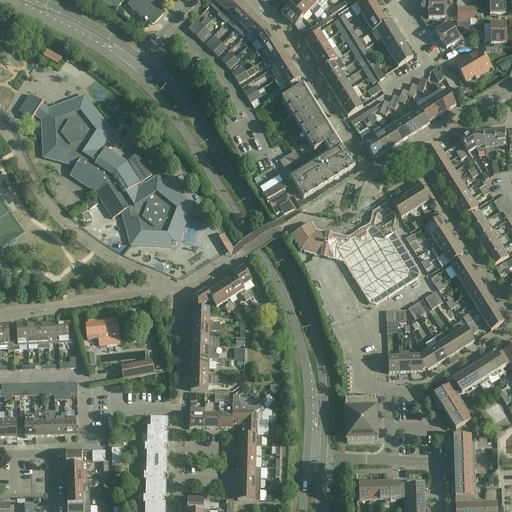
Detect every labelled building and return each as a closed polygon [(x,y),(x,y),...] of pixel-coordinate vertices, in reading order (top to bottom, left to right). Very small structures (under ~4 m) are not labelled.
[(109,0),(105,6),(110,9),(116,0),(109,0)] [(117,0),(116,0),(110,9),(114,12),(123,3),(117,0)] [(162,8),(160,6),(154,0),(133,0),(127,7),(146,24),(147,23),(151,26),(154,26),(163,17),(163,14),(159,10),(162,8)] [(216,0),(210,7),(219,15),(232,0),(216,0)] [(225,25),(227,23),(242,6),(235,0),(232,0),(219,15),(217,17),(225,25)] [(289,7),(288,7),(302,20),(309,12),(296,0),(289,8),(289,7)] [(310,0),(296,0),(309,12),(314,17),(321,10),(310,0)] [(310,0),(321,10),(328,2),(325,0),(310,0)] [(364,0),(355,6),(361,15),(376,6),(372,0),(364,0)] [(428,20),(444,20),(444,19),(443,0),(427,0),(428,0),(428,20)] [(489,16),(506,16),(506,15),(505,15),(504,0),(489,0),(490,16),(489,16)] [(235,31),(240,26),(251,14),(242,6),(227,23),(235,31)] [(361,15),(366,24),(382,15),(376,6),(361,15)] [(302,20),(288,7),(281,15),(295,28),(302,20)] [(240,26),(248,34),(259,22),(251,14),(240,26)] [(366,24),(372,33),(387,24),(382,15),(366,24)] [(248,34),(256,41),(269,31),(259,22),(248,34)] [(375,32),(381,41),(396,32),(395,31),(396,29),(394,26),(392,26),(390,22),(387,24),(372,33),(372,34),(375,32)] [(188,31),(197,39),(203,32),(195,24),(188,31)] [(203,32),(197,39),(201,43),(208,36),(216,28),(211,24),(204,32),(203,32)] [(446,50),(460,42),(460,41),(459,42),(449,25),(450,25),(449,24),(435,33),(436,33),(446,50)] [(490,45),(490,46),(506,46),(506,45),(505,26),(506,26),(506,25),(490,25),(490,26),(491,45),(490,45)] [(29,43),(7,28),(1,37),(23,52),(29,43)] [(251,45),(257,54),(262,50),(276,42),(269,31),(256,41),(256,42),(251,45)] [(381,41),(386,50),(401,41),(396,32),(381,41)] [(305,43),(310,52),(325,43),(319,34),(305,43)] [(0,56),(5,60),(13,47),(0,38),(0,56)] [(359,42),(355,44),(361,53),(367,49),(361,40),(359,42)] [(386,50),(392,59),(407,50),(401,41),(386,50)] [(264,62),(268,60),(282,51),(276,42),(262,50),(257,54),(256,54),(258,58),(260,57),(264,62)] [(209,50),(213,54),(220,47),(215,43),(209,50)] [(310,52),(316,62),(331,52),(325,43),(310,52)] [(56,45),(52,52),(67,61),(71,54),(56,45)] [(220,47),(213,54),(218,59),(225,51),(220,47)] [(407,50),(392,59),(398,69),(413,59),(407,50)] [(455,68),(465,84),(474,79),(475,81),(492,70),(480,50),(463,60),(464,62),(455,68)] [(268,60),(274,70),(288,61),(282,51),(268,60)] [(43,57),(58,65),(61,60),(47,52),(43,57)] [(316,62),(322,70),(322,71),(337,61),(331,52),(316,62)] [(4,67),(9,70),(17,57),(12,54),(4,67)] [(221,62),(225,67),(233,60),(229,55),(221,62)] [(233,60),(225,67),(229,71),(237,65),(233,60)] [(318,72),(324,82),(339,72),(344,69),(338,60),(337,61),(322,71),(322,70),(318,72)] [(274,70),(280,79),(294,71),(288,61),(274,70)] [(372,72),(379,83),(385,79),(378,68),(372,72)] [(232,75),(235,80),(243,75),(240,70),(232,75)] [(432,73),(439,84),(444,81),(437,70),(432,73)] [(294,71),(280,79),(286,89),(300,81),(294,71)] [(324,82),(330,91),(345,82),(339,72),(324,82)] [(243,75),(235,80),(238,86),(247,81),(243,75)] [(421,80),(418,88),(416,92),(422,95),(427,82),(421,80)] [(330,91),(336,100),(351,91),(345,82),(330,91)] [(412,86),(408,94),(407,98),(413,100),(416,92),(418,88),(412,86)] [(378,87),(369,92),(367,93),(370,99),(381,92),(378,87)] [(254,88),(252,89),(244,95),(247,100),(258,93),(254,88)] [(282,101),(314,152),(314,153),(324,146),(329,154),(339,148),(338,148),(337,146),(339,144),(336,139),(334,140),(301,89),(282,101)] [(336,100),(342,109),(356,100),(351,91),(336,100)] [(402,91),(399,100),(398,104),(404,106),(407,98),(408,94),(402,91)] [(446,92),(437,98),(446,113),(456,107),(446,92)] [(261,99),(258,93),(247,100),(253,110),(260,106),(257,101),(261,99)] [(97,190),(98,191),(126,164),(106,151),(106,150),(106,149),(103,154),(100,152),(108,139),(104,133),(108,127),(88,103),(82,106),(77,100),(48,111),(42,107),(44,104),(43,103),(42,104),(30,96),(19,113),(31,121),(30,122),(31,123),(35,117),(42,121),(43,152),(50,154),(50,161),(72,167),(73,165),(76,167),(73,172),(71,175),(69,178),(70,178),(70,177),(93,192),(97,190)] [(393,97),(390,105),(389,109),(395,112),(398,104),(399,100),(393,97)] [(437,98),(428,104),(437,119),(446,113),(437,98)] [(356,100),(342,109),(347,119),(362,109),(356,100)] [(389,109),(390,105),(384,103),(379,115),(385,117),(389,109)] [(428,104),(419,110),(428,125),(428,124),(437,119),(428,104)] [(419,111),(411,117),(420,132),(429,126),(428,124),(428,125),(419,110),(418,110),(419,111)] [(411,117),(401,123),(411,138),(420,132),(411,117)] [(401,123),(392,128),(402,143),(411,138),(401,123)] [(392,128),(383,134),(392,149),(402,143),(392,128)] [(380,129),(371,134),(383,155),(392,149),(383,134),(380,129)] [(504,131),(493,132),(495,149),(506,148),(504,131)] [(493,132),(482,134),(485,151),(495,149),(493,132)] [(383,155),(371,134),(361,140),(374,161),(383,155)] [(470,135),(476,150),(478,155),(485,154),(485,151),(482,134),(470,135)] [(468,155),(476,150),(470,135),(460,142),(468,155)] [(423,155),(429,164),(443,155),(437,146),(423,155)] [(343,149),(291,181),(303,201),(355,168),(343,149)] [(279,163),(284,171),(300,161),(295,153),(279,163)] [(429,164),(434,173),(448,165),(443,155),(429,164)] [(139,185),(126,164),(98,191),(100,193),(98,197),(112,220),(112,221),(114,219),(118,217),(123,214),(125,217),(123,219),(128,240),(136,240),(138,247),(169,249),(169,247),(167,244),(171,242),(172,242),(179,242),(190,213),(184,209),(187,202),(163,183),(157,186),(151,182),(138,190),(136,188),(141,185),(140,184),(139,185)] [(434,173),(440,183),(454,174),(448,165),(434,173)] [(440,183),(446,192),(460,183),(454,174),(440,183)] [(296,205),(283,183),(263,196),(276,217),(281,214),(284,219),(294,213),(291,208),(296,205)] [(446,192),(451,201),(466,192),(460,183),(446,192)] [(420,188),(411,194),(419,209),(429,203),(420,188)] [(451,201),(457,210),(471,201),(466,192),(451,201)] [(411,194),(401,200),(410,214),(419,209),(411,194)] [(493,204),(497,209),(509,202),(506,196),(493,204)] [(410,214),(401,200),(392,206),(401,220),(410,214)] [(471,201),(457,210),(463,219),(477,211),(471,201)] [(500,215),(502,213),(511,207),(511,206),(509,202),(497,209),(500,215)] [(511,207),(502,213),(505,218),(511,214),(511,207)] [(343,263),(368,303),(370,305),(376,306),(418,280),(419,274),(393,232),(395,219),(390,211),(385,210),(375,216),(373,228),(366,232),(365,237),(360,240),(355,239),(348,243),(336,240),(331,243),(329,253),(333,260),(343,263)] [(421,212),(415,216),(418,221),(424,217),(421,212)] [(465,222),(471,232),(485,223),(479,213),(465,222)] [(425,228),(431,238),(445,229),(439,220),(436,222),(425,228)] [(471,232),(476,241),(491,232),(485,223),(471,232)] [(296,234),(295,239),(299,245),(301,246),(307,254),(314,256),(321,251),(323,241),(321,237),(314,235),(310,229),(305,228),(296,234)] [(431,238),(437,247),(451,238),(445,229),(431,238)] [(476,241),(482,250),(497,241),(491,232),(476,241)] [(406,241),(409,246),(415,243),(416,242),(412,237),(411,237),(406,241)] [(437,247),(443,256),(457,247),(451,238),(437,247)] [(482,250),(488,259),(502,250),(497,241),(482,250)] [(457,247),(443,256),(449,266),(463,257),(457,247)] [(502,250),(488,259),(494,268),(508,259),(502,250)] [(450,268),(456,278),(470,269),(464,259),(450,268)] [(495,270),(499,276),(508,270),(505,265),(495,270)] [(233,275),(235,278),(235,277),(244,292),(244,291),(242,289),(252,283),(243,269),(233,275)] [(456,278),(462,287),(476,278),(470,269),(456,278)] [(235,277),(235,278),(226,283),(235,297),(239,294),(241,297),(242,296),(245,294),(244,292),(235,277)] [(462,287),(468,296),(482,287),(476,278),(462,287)] [(226,283),(217,289),(225,303),(235,297),(226,283)] [(468,296),(473,305),(487,296),(482,287),(468,296)] [(217,289),(208,294),(207,295),(211,301),(216,309),(225,303),(217,289)] [(208,294),(206,292),(193,300),(193,311),(193,316),(209,317),(209,309),(204,309),(204,306),(211,301),(207,295),(208,294)] [(436,294),(431,297),(437,308),(442,305),(436,294)] [(473,305),(479,314),(493,305),(487,296),(473,305)] [(437,308),(431,297),(425,301),(431,311),(437,308)] [(419,305),(414,308),(420,318),(425,315),(419,305)] [(479,314),(485,323),(499,314),(493,305),(479,314)] [(420,318),(414,308),(408,311),(415,322),(420,318)] [(393,324),(386,325),(387,330),(398,330),(399,330),(399,326),(399,313),(393,313),(394,324),(393,324)] [(499,314),(485,323),(491,333),(505,324),(499,314)] [(193,316),(192,327),(212,328),(212,324),(209,324),(209,317),(193,316)] [(98,340),(99,348),(119,346),(117,321),(85,324),(87,341),(98,340)] [(57,326),(47,327),(48,346),(58,345),(57,326)] [(68,326),(57,326),(58,345),(69,345),(68,326)] [(37,327),(27,328),(28,347),(38,346),(37,327)] [(47,327),(37,327),(38,346),(48,346),(47,327)] [(192,327),(192,338),(209,339),(209,332),(212,332),(212,328),(192,327)] [(0,328),(0,351),(8,351),(8,353),(14,353),(14,347),(13,348),(13,342),(9,343),(9,329),(0,328)] [(17,342),(13,342),(13,348),(14,347),(17,347),(28,347),(27,328),(16,328),(17,342)] [(465,329),(456,335),(465,349),(474,343),(465,329)] [(456,335),(447,341),(455,355),(465,349),(456,335)] [(219,345),(215,345),(215,339),(209,339),(192,338),(192,349),(208,349),(219,350),(219,345)] [(447,341),(437,346),(446,361),(455,355),(447,341)] [(242,357),(251,357),(251,346),(242,346),(242,357)] [(437,346),(428,352),(437,366),(446,361),(437,346)] [(511,347),(503,353),(508,362),(511,359),(511,347)] [(192,349),(191,360),(208,360),(208,349),(192,349)] [(428,352),(419,358),(424,373),(427,372),(427,373),(437,366),(428,352)] [(496,354),(487,359),(497,374),(505,369),(496,354)] [(399,375),(399,358),(388,359),(388,376),(399,375)] [(410,358),(399,358),(399,375),(410,375),(410,358)] [(419,358),(410,358),(410,375),(422,374),(422,373),(424,373),(419,358)] [(71,359),(71,364),(59,365),(60,371),(76,370),(76,359),(71,359)] [(487,359),(478,365),(488,380),(497,374),(487,359)] [(155,363),(157,370),(167,368),(165,360),(155,363)] [(191,360),(191,371),(208,371),(208,360),(191,360)] [(121,368),(123,381),(155,375),(152,362),(121,368)] [(478,365),(470,370),(479,385),(488,380),(478,365)] [(470,370),(461,376),(470,391),(479,385),(470,370)] [(191,371),(191,381),(211,382),(211,378),(208,378),(208,371),(191,371)] [(470,391),(461,376),(452,381),(461,396),(470,391)] [(211,382),(191,381),(190,393),(207,393),(207,386),(211,386),(211,382)] [(64,397),(63,385),(57,385),(58,397),(54,397),(54,402),(65,402),(65,397),(64,397)] [(14,398),(14,386),(7,387),(8,399),(5,399),(5,403),(12,402),(12,398),(14,398)] [(8,399),(7,387),(1,387),(1,392),(0,392),(0,398),(5,399),(8,399)] [(433,397),(439,405),(454,396),(449,387),(433,397)] [(439,405),(444,414),(460,405),(454,396),(439,405)] [(233,427),(242,427),(269,402),(266,399),(256,408),(240,407),(240,402),(239,402),(239,397),(233,397),(232,417),(233,417),(232,427),(233,427)] [(345,399),(345,400),(347,445),(377,444),(375,398),(345,399)] [(242,427),(242,437),(262,437),(268,437),(269,417),(263,417),(262,414),(275,402),(272,399),(269,402),(242,427)] [(444,414),(450,423),(465,414),(460,405),(444,414)] [(204,430),(204,416),(205,410),(190,409),(189,430),(204,430)] [(35,420),(35,416),(24,417),(24,412),(20,413),(20,425),(24,425),(25,439),(35,439),(35,420)] [(34,414),(35,416),(35,420),(35,439),(45,439),(45,413),(34,414)] [(55,413),(45,413),(45,439),(56,438),(55,419),(55,413)] [(455,432),(470,423),(471,423),(465,414),(450,423),(455,432)] [(61,419),(55,419),(56,438),(66,438),(65,419),(65,415),(61,415),(61,419)] [(204,430),(218,431),(218,416),(204,416),(204,430)] [(232,431),(233,427),(232,427),(233,417),(232,417),(218,416),(218,431),(232,431)] [(76,418),(65,419),(66,438),(76,437),(76,418)] [(16,420),(6,421),(6,440),(17,440),(16,420)] [(165,511),(166,505),(164,505),(164,500),(166,500),(166,482),(165,481),(165,476),(166,476),(167,453),(166,452),(166,447),(167,447),(168,435),(166,435),(166,430),(168,430),(168,420),(147,420),(147,447),(145,447),(145,453),(147,453),(147,476),(145,476),(145,483),(147,483),(146,499),(144,499),(144,506),(146,506),(145,511),(165,511)] [(455,432),(456,438),(471,437),(470,423),(455,432)] [(239,437),(239,448),(256,448),(262,448),(262,437),(242,437),(239,437)] [(453,438),(453,448),(471,448),(471,437),(456,438),(453,438)] [(239,448),(239,459),(256,459),(256,448),(239,448)] [(453,448),(454,459),(471,458),(471,448),(453,448)] [(111,450),(112,463),(112,465),(121,464),(121,450),(111,450)] [(105,452),(94,453),(94,464),(105,463),(105,452)] [(65,454),(66,464),(82,464),(81,453),(65,454)] [(454,459),(454,469),(472,469),(471,458),(454,459)] [(239,459),(238,469),(255,470),(256,459),(239,459)] [(66,464),(66,476),(87,475),(86,464),(82,464),(66,464)] [(238,480),(260,481),(261,470),(255,470),(238,469),(238,480)] [(454,469),(454,479),(472,479),(472,469),(454,469)] [(66,476),(67,487),(83,486),(87,486),(87,475),(66,476)] [(454,479),(455,490),(472,489),(472,479),(454,479)] [(238,480),(238,491),(260,491),(260,481),(238,480)] [(390,484),(379,485),(380,502),(390,502),(390,484)] [(400,484),(390,484),(390,502),(401,502),(400,484)] [(369,503),(369,485),(358,485),(359,503),(369,503)] [(379,485),(369,485),(369,503),(380,502),(379,485)] [(67,487),(67,498),(83,497),(83,486),(67,487)] [(406,487),(406,497),(424,496),(424,486),(406,487)] [(472,489),(455,490),(455,500),(473,500),(472,489)] [(260,491),(238,491),(238,502),(260,503),(260,491)] [(406,497),(407,507),(425,507),(424,496),(406,497)] [(67,498),(67,508),(90,507),(90,497),(83,497),(67,498)] [(187,501),(187,511),(203,511),(204,501),(187,501)]
